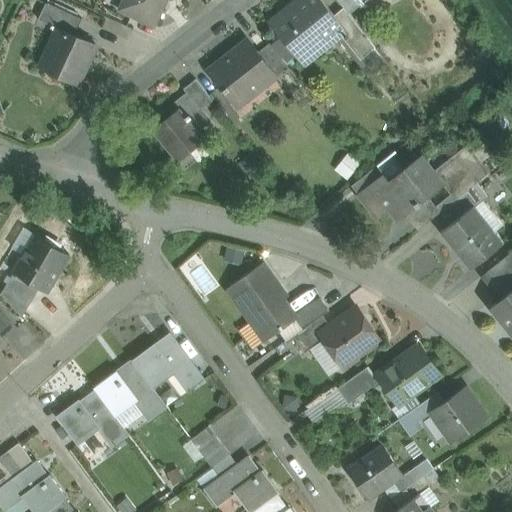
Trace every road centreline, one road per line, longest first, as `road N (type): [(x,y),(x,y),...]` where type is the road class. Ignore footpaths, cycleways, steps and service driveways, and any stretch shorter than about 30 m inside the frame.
road 1 (residential): [(511,381),(396,284),(289,239),(161,218)]
road 2 (residential): [(154,268),(336,511)]
road 3 (residential): [(154,268),(0,403)]
road 4 (residential): [(161,218),(0,153)]
